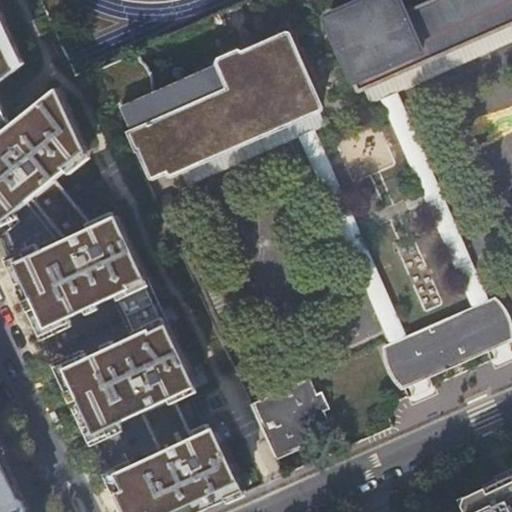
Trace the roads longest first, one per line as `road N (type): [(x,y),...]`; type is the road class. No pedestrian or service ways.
road 1 (residential): [(272,511),(511,404)]
road 2 (residential): [(0,337),(81,511)]
